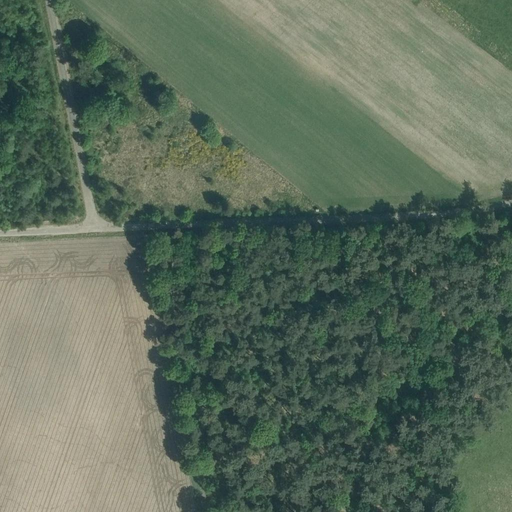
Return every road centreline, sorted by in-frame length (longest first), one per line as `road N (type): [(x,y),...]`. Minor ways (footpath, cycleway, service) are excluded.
road 1 (unclassified): [(95,227),(444,216),(511,205)]
road 2 (unclassified): [(95,227),(52,0)]
